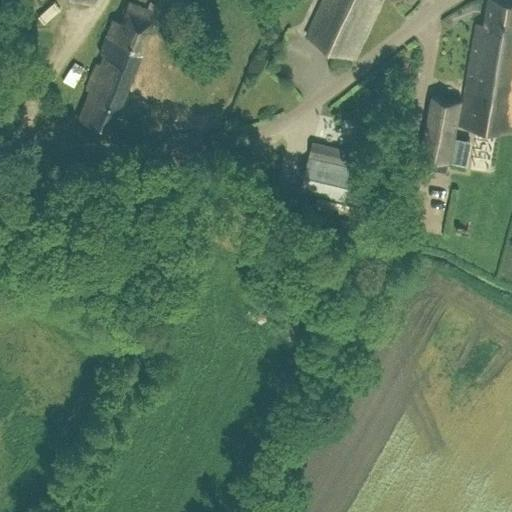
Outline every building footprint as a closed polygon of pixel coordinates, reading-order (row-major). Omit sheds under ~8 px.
[(322,0),(306,35),(354,58),(380,0),(322,0)] [(488,0),(484,25),(477,24),(469,69),(511,75),(511,0),(508,0),(488,0)] [(108,130),(154,11),(127,1),(119,21),(111,18),(98,51),(102,52),(76,118),(108,130)] [(511,75),(469,69),(460,124),(511,132),(511,75)] [(451,163),(462,102),(432,96),(420,158),(421,158),(420,166),(448,171),(449,163),(451,163)] [(381,130),(357,125),(348,164),(372,169),(381,130)] [(370,206),(378,173),(309,157),(301,190),(370,206)]
